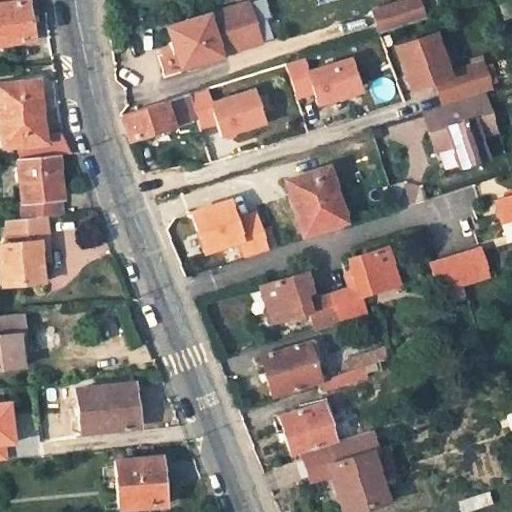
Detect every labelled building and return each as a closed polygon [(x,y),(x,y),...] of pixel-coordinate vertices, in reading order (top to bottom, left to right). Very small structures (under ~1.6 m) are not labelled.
[(376,33),(421,18),(415,0),(402,0),(369,10),(376,33)] [(511,0),(510,0),(500,3),(506,21),(511,18),(511,0)] [(0,44),(35,39),(29,1),(0,5),(0,44)] [(244,1),(164,28),(177,68),(257,42),(244,1)] [(485,89),(477,65),(444,75),(431,34),(393,46),(406,90),(430,82),(437,104),(485,89)] [(359,92),(350,59),(307,73),(302,59),(285,65),(296,99),(312,93),(316,106),(359,92)] [(0,117),(0,120),(3,147),(46,142),(40,80),(0,84),(0,117)] [(262,123),(252,89),(209,103),(219,136),(262,123)] [(484,89),(433,106),(439,126),(429,130),(435,148),(447,145),(455,167),(487,157),(481,135),(497,129),(484,89)] [(194,119),(186,93),(121,113),(132,139),(194,119)] [(422,109),(429,130),(439,126),(433,106),(422,109)] [(240,144),(227,148),(230,160),(243,155),(240,144)] [(17,157),(21,202),(23,207),(24,217),(47,215),(64,214),(62,198),(64,198),(59,153),(17,157)] [(300,212),(307,233),(344,221),(326,167),(283,181),(294,214),(300,212)] [(511,192),(493,198),(500,218),(511,214),(511,192)] [(233,218),(227,199),(189,211),(201,251),(238,239),(244,256),(265,249),(253,212),(233,218)] [(307,233),(300,212),(294,214),(301,235),(307,233)] [(511,214),(500,218),(507,239),(511,237),(511,214)] [(7,219),(9,244),(0,244),(0,266),(1,284),(44,280),(43,261),(41,241),(49,240),(47,215),(24,217),(7,219)] [(51,260),(49,240),(41,241),(43,261),(51,260)] [(354,282),(329,290),(338,321),(364,313),(359,292),(396,280),(384,243),(346,256),(354,282)] [(438,291),(488,276),(478,246),(428,261),(438,291)] [(303,269),(259,283),(270,320),(307,308),(313,328),(338,321),(329,290),(304,297),(302,292),(309,289),(303,269)] [(20,349),(18,334),(25,333),(23,312),(0,314),(0,366),(22,364),(20,349)] [(18,334),(20,349),(27,348),(25,333),(18,334)] [(308,339),(261,353),(272,393),(320,378),(318,374),(308,339)] [(389,357),(385,344),(347,357),(350,364),(351,369),(365,364),(389,357)] [(350,364),(318,374),(320,378),(351,369),(350,364)] [(323,388),(367,375),(365,364),(351,369),(320,378),(323,388)] [(77,389),(81,431),(138,425),(133,383),(77,389)] [(321,401),(278,414),(290,452),(324,442),(333,440),(321,401)] [(12,442),(7,402),(0,402),(0,460),(4,460),(3,444),(12,442)] [(333,440),(324,442),(331,461),(325,462),(339,511),(340,511),(382,498),(379,487),(371,460),(378,458),(369,429),(333,440)] [(378,458),(371,460),(379,487),(395,482),(387,455),(378,458)] [(115,460),(120,509),(165,505),(161,456),(115,460)]
